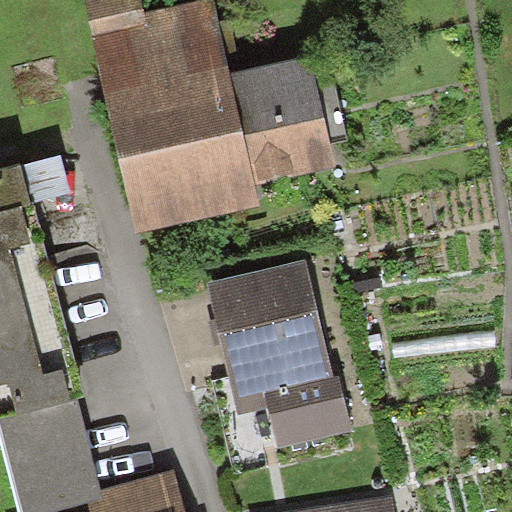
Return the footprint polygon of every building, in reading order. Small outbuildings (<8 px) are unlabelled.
[(138,234),(257,209),(253,187),(229,81),(211,2),(146,17),(142,0),(105,0),(88,4),(95,36),(111,107),(138,234)] [(309,63),(229,81),(253,187),(333,169),(309,63)] [(0,169),(0,422),(78,403),(87,400),(78,370),(34,207),(74,196),(64,156),(22,167),(22,164),(0,169)] [(282,448),(352,431),(341,383),(333,384),(305,266),(209,288),(219,331),(231,381),(218,384),(238,471),(267,464),(262,443),(280,439),(282,448)] [(78,403),(0,422),(0,424),(23,511),(63,511),(87,505),(103,501),(100,490),(78,403)] [(89,511),(187,511),(176,470),(100,490),(103,501),(87,505),(89,511)] [(393,511),(391,499),(317,511),(393,511)]
